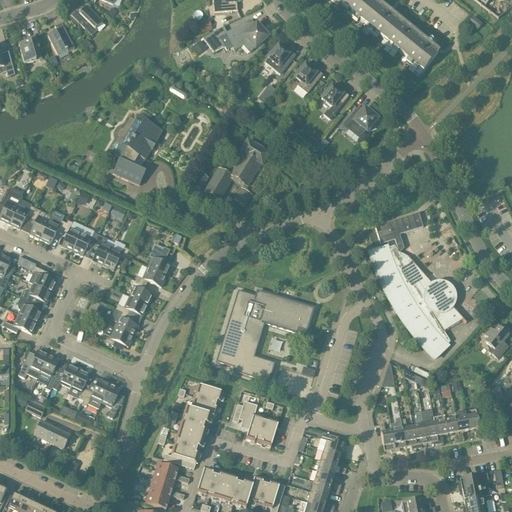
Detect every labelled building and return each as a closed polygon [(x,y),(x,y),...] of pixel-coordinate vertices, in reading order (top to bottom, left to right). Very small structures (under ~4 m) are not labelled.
[(212,0),(214,14),(238,12),(237,3),(239,3),(238,0),(212,0)] [(334,0),(423,72),(437,55),(370,0),(334,0)] [(76,11),(71,17),(91,37),(97,31),(95,30),(102,23),(87,7),(79,14),(76,11)] [(468,24),(477,31),(482,25),(473,18),(468,24)] [(200,35),(213,30),(210,21),(197,25),(200,35)] [(250,21),(226,33),(224,34),(233,52),(243,47),(249,54),(267,37),(256,25),(255,26),(250,21)] [(56,32),(47,36),(58,56),(67,51),(68,53),(75,50),(62,24),(55,28),(56,32)] [(202,39),(213,54),(225,48),(220,39),(219,40),(215,33),(224,28),(223,28),(202,39)] [(18,46),(24,65),(41,60),(35,37),(28,39),(30,43),(18,46)] [(199,56),(207,49),(201,41),(193,48),(199,56)] [(278,46),(268,59),(265,64),(280,76),(295,57),(290,52),(288,54),(278,46)] [(0,49),(0,68),(2,74),(6,73),(7,78),(14,76),(10,59),(3,61),(0,49)] [(295,78),(300,82),(297,87),(307,95),(322,76),(317,71),(315,74),(305,65),(295,78)] [(230,74),(226,79),(233,84),(237,79),(230,74)] [(268,86),(264,91),(270,96),(274,91),(268,86)] [(169,91),(170,93),(182,100),(184,100),(185,99),(186,98),(186,96),(186,95),(173,87),(171,87),(170,88),(169,90),(169,91)] [(321,99),(331,108),(328,112),(327,111),(323,116),(329,121),(349,97),(343,93),(342,95),(331,87),(321,99)] [(358,107),(343,126),(348,131),(351,128),(362,137),(366,132),(368,129),(370,131),(377,123),(375,122),(377,120),(364,109),(363,111),(358,107)] [(162,133),(144,122),(142,124),(136,120),(114,155),(121,160),(120,162),(119,161),(112,175),(139,187),(145,173),(133,167),(139,157),(145,161),(151,151),(152,152),(157,143),(156,142),(162,133)] [(219,169),(204,193),(219,202),(233,179),(247,187),(261,165),(261,166),(268,156),(247,143),(241,153),(241,154),(228,175),(219,169)] [(325,149),(320,144),(316,149),(321,153),(325,149)] [(204,184),(198,181),(194,187),(200,191),(204,184)] [(241,188),(234,200),(246,207),(253,195),(241,188)] [(109,198),(116,201),(119,195),(112,192),(109,198)] [(83,193),(79,202),(85,205),(89,196),(83,193)] [(0,221),(9,226),(18,207),(12,205),(14,200),(5,195),(0,205),(0,206),(5,208),(0,217),(0,221)] [(106,203),(102,209),(109,213),(112,207),(106,203)] [(30,221),(36,210),(31,207),(28,212),(18,207),(9,226),(20,231),(26,218),(30,221)] [(114,207),(111,214),(118,217),(121,210),(114,207)] [(40,241),(49,222),(38,217),(41,212),(36,210),(30,221),(35,223),(29,236),(40,241)] [(40,241),(50,246),(56,233),(61,235),(68,222),(66,224),(61,222),(59,227),(49,222),(40,241)] [(68,222),(61,235),(63,233),(68,235),(61,248),(72,253),(81,234),(70,229),(73,224),(68,222)] [(81,234),(72,253),(83,258),(89,245),(93,247),(99,236),(93,234),(91,239),(81,234)] [(99,236),(93,247),(98,249),(92,262),(103,267),(112,249),(105,246),(107,241),(99,236)] [(173,243),(178,246),(182,238),(176,236),(173,243)] [(147,269),(166,278),(171,268),(162,264),(164,260),(165,260),(169,252),(164,249),(162,251),(154,247),(149,258),(152,259),(147,269)] [(393,304),(396,308),(390,310),(396,308),(398,314),(399,313),(402,317),(404,321),(407,324),(409,328),(412,332),(415,335),(418,339),(424,346),(430,353),(436,359),(449,346),(448,345),(450,343),(444,333),(463,321),(465,324),(466,324),(453,309),(454,308),(454,306),(455,305),(455,303),(456,302),(456,300),(456,298),(456,297),(456,296),(455,295),(455,293),(455,292),(454,291),(453,289),(452,288),(451,287),(450,286),(448,284),(447,284),(445,283),(444,283),(443,283),(441,282),(439,282),(437,282),(436,283),(434,283),(433,283),(432,284),(431,284),(408,258),(407,258),(405,260),(405,259),(401,257),(400,257),(394,247),(389,249),(388,247),(371,252),(372,257),(374,261),(376,266),(377,270),(379,274),(381,279),(383,283),(385,287),(387,291),(389,295),(391,300),(393,304)] [(112,249),(103,267),(113,272),(119,260),(124,262),(129,251),(124,249),(122,254),(112,249)] [(12,261),(1,255),(0,257),(0,277),(3,279),(0,285),(0,288),(4,290),(11,276),(6,273),(12,261)] [(22,268),(25,261),(20,258),(16,266),(22,268)] [(33,285),(51,294),(56,284),(44,278),(46,273),(35,268),(33,273),(38,275),(33,285)] [(147,269),(142,279),(134,276),(131,281),(146,288),(148,283),(161,289),(166,278),(147,269)] [(146,288),(131,281),(129,286),(134,288),(129,299),(147,307),(152,297),(140,291),(142,286),(146,288)] [(17,297),(31,304),(34,299),(46,305),(51,294),(33,285),(30,291),(29,290),(23,292),(23,293),(19,292),(17,297)] [(308,328),(312,314),(313,310),(301,306),(257,293),(256,298),(238,292),(216,363),(234,368),(233,372),(269,383),(275,364),(254,358),(264,325),(296,334),(298,329),(306,332),(307,328),(308,328)] [(18,316),(37,325),(42,315),(29,309),(31,304),(17,297),(20,299),(18,304),(23,306),(18,316)] [(147,307),(129,299),(124,309),(117,306),(115,311),(127,317),(130,312),(142,318),(147,307)] [(96,314),(101,317),(106,306),(101,304),(96,314)] [(127,317),(115,311),(110,321),(117,324),(114,329),(133,338),(138,328),(125,322),(127,317)] [(18,316),(16,321),(13,327),(5,323),(2,328),(16,334),(19,330),(32,336),(37,325),(18,316)] [(133,338),(114,329),(108,326),(104,335),(103,335),(100,341),(113,347),(115,343),(128,349),(133,338)] [(491,328),(485,336),(489,340),(486,344),(492,349),(488,353),(498,360),(509,347),(504,343),(510,336),(507,334),(508,333),(508,331),(507,329),(505,329),(503,329),(502,330),(499,328),(496,332),(491,328)] [(39,375),(48,357),(38,352),(32,364),(25,361),(18,377),(24,380),(27,375),(31,377),(34,373),(39,375)] [(48,357),(39,375),(50,380),(47,385),(52,387),(51,389),(52,389),(58,377),(53,374),(59,362),(48,357)] [(389,365),(383,382),(393,382),(390,366),(389,365)] [(70,390),(79,371),(68,366),(62,379),(58,377),(52,389),(57,392),(60,385),(70,390)] [(303,368),(302,375),(314,378),(316,370),(303,368)] [(414,376),(402,370),(403,378),(416,384),(414,376)] [(82,406),(88,391),(83,389),(89,376),(79,371),(70,390),(76,393),(74,398),(83,402),(81,406),(82,406)] [(426,382),(414,376),(416,384),(427,390),(426,382)] [(101,404),(110,386),(99,381),(93,394),(88,391),(82,406),(87,408),(91,399),(101,404)] [(101,404),(111,409),(107,418),(112,420),(119,406),(114,404),(120,391),(110,386),(101,404)] [(210,416),(210,417),(215,419),(222,394),(198,386),(190,410),(210,416)] [(451,387),(442,388),(443,399),(453,397),(451,387)] [(18,395),(15,402),(24,405),(27,398),(18,395)] [(500,414),(511,421),(511,418),(511,402),(509,400),(500,414)] [(25,413),(41,420),(45,411),(29,403),(25,413)] [(240,416),(239,421),(242,422),(240,429),(248,431),(253,416),(254,417),(257,407),(244,403),(243,408),(242,411),(241,414),(240,416)] [(71,417),(73,411),(63,407),(61,413),(71,417)] [(203,441),(210,417),(210,416),(190,410),(186,409),(178,434),(203,441)] [(465,413),(468,431),(479,429),(476,411),(465,413)] [(78,413),(75,419),(90,425),(93,419),(78,413)] [(454,415),(457,433),(468,431),(465,413),(454,415)] [(427,445),(423,426),(423,424),(422,418),(421,415),(417,415),(419,427),(413,428),(416,449),(421,448),(420,446),(427,445)] [(443,417),(447,435),(457,433),(454,415),(443,417)] [(278,424),(254,417),(253,416),(248,431),(245,441),(270,449),(278,424)] [(423,426),(427,445),(433,443),(434,446),(438,445),(437,440),(437,437),(436,437),(434,424),(423,426),(423,424),(427,423),(426,417),(422,418),(423,424),(423,426)] [(437,440),(438,445),(443,444),(441,436),(447,435),(443,417),(433,419),(434,424),(436,437),(437,437),(437,440)] [(405,449),(400,422),(400,419),(395,420),(396,425),(390,426),(391,432),(395,453),(400,452),(399,450),(405,449)] [(416,449),(413,428),(406,429),(405,421),(401,422),(400,419),(400,422),(405,449),(412,447),(412,450),(416,449)] [(34,437),(63,450),(69,437),(41,423),(34,437)] [(395,453),(391,432),(385,433),(384,425),(379,425),(379,426),(380,434),(384,453),(391,451),(391,454),(395,453)] [(339,457),(343,447),(345,441),(334,438),(333,439),(311,432),(310,437),(326,442),(323,452),(339,457)] [(178,434),(174,447),(171,457),(172,458),(176,459),(180,460),(184,461),(188,463),(191,464),(195,465),(203,441),(178,434)] [(339,457),(323,452),(320,462),(336,468),(339,457)] [(336,468),(320,462),(316,473),(333,478),(336,468)] [(155,472),(175,479),(178,470),(157,464),(155,472)] [(221,503),(223,494),(228,478),(203,470),(196,495),(221,503)] [(152,480),(173,487),(175,479),(155,472),(152,480)] [(501,472),(494,473),(496,484),(503,483),(502,474),(501,472)] [(333,478),(316,473),(313,483),(330,488),(333,478)] [(460,491),(481,487),(480,484),(482,481),(489,480),(488,475),(479,476),(460,480),(462,487),(459,487),(460,491)] [(245,510),(248,503),(248,502),(253,486),(252,485),(228,478),(223,494),(221,503),(245,510)] [(248,503),(271,510),(272,510),(272,508),(273,504),(275,501),(276,497),(277,493),(278,490),(279,486),(254,478),(252,485),(253,486),(248,502),(248,503)] [(173,487),(152,480),(150,488),(171,495),(173,487)] [(330,488),(313,483),(310,494),(327,499),(330,488)] [(464,501),(483,498),(485,497),(491,496),(489,486),(481,488),(481,487),(460,491),(461,496),(463,495),(464,501)] [(148,496),(168,503),(171,495),(150,488),(148,496)] [(16,511),(19,511),(26,499),(15,494),(8,508),(16,511)] [(327,499),(310,494),(307,504),(324,509),(327,499)] [(148,496),(145,505),(166,511),(168,503),(148,496)] [(463,511),(466,511),(488,508),(487,502),(492,501),(491,496),(485,497),(483,498),(464,501),(466,508),(463,508),(463,511)] [(31,511),(36,504),(26,499),(19,511),(31,511)] [(402,511),(418,511),(422,511),(430,510),(429,506),(423,507),(423,506),(421,506),(420,500),(413,502),(411,500),(409,502),(401,504),(402,511)] [(381,503),(382,511),(390,511),(393,511),(391,501),(381,503)]
